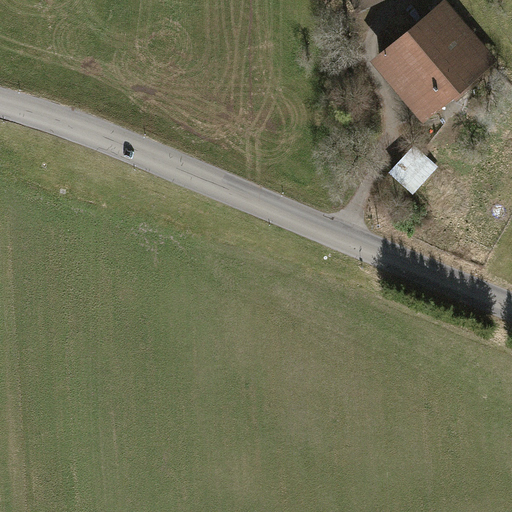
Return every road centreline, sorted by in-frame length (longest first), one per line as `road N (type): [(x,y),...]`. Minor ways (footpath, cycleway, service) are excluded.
road 1 (tertiary): [(0,102),(116,140),(511,307)]
road 2 (track): [(342,237),(388,141),(371,45),(393,0)]
